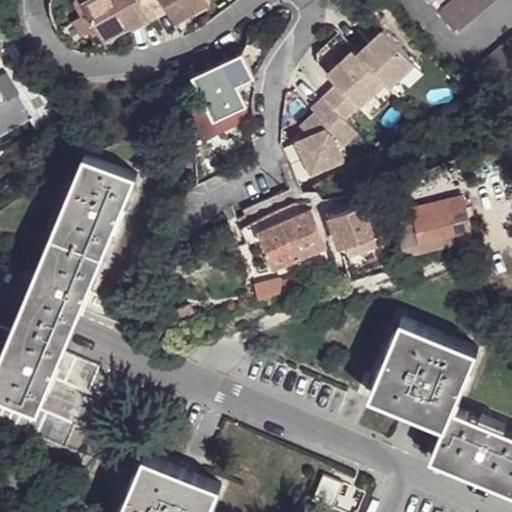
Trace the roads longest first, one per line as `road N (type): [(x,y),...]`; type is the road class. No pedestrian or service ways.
road 1 (residential): [(255,0),(185,50),(116,70),(69,61),(50,47),(35,0)]
road 2 (residential): [(216,197),(265,165),(278,69),(308,28),(311,0)]
